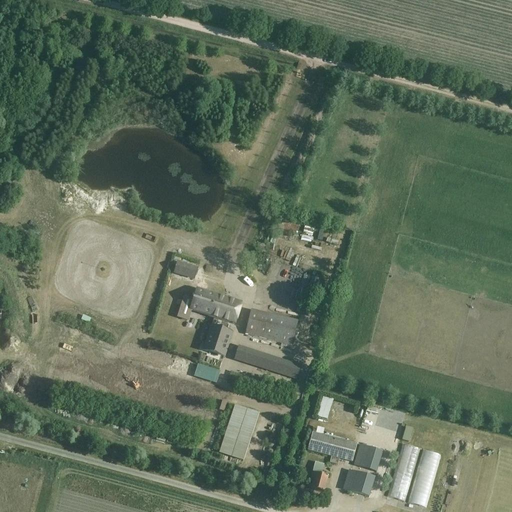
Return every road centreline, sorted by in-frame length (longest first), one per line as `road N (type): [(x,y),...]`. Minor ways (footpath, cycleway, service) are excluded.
road 1 (track): [(90,0),(511,111)]
road 2 (unclassified): [(263,511),(0,438)]
